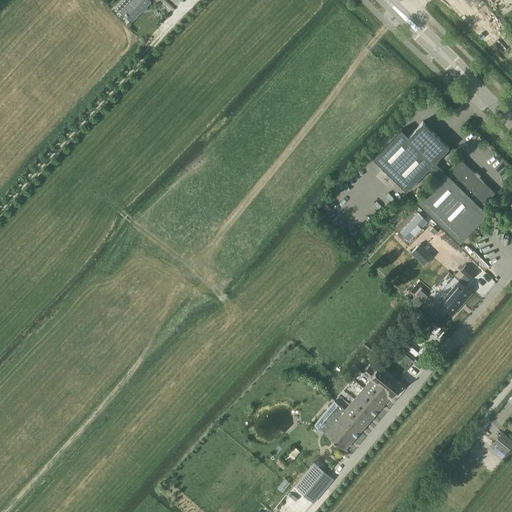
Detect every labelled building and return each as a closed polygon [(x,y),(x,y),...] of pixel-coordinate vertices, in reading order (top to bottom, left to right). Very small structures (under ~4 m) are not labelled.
[(125,0),(128,3),(122,9),(133,20),(142,10),(144,8),(145,10),(148,7),(147,6),(151,1),(149,0),(125,0)] [(402,128),(374,157),(407,189),(428,168),(440,179),(419,201),(461,242),(489,213),(482,206),(496,192),(461,158),(447,172),(435,161),(450,146),(424,120),(413,131),(409,135),(402,128)] [(419,213),(401,231),(410,239),(427,221),(419,213)] [(421,243),(412,252),(424,264),(433,255),(421,243)] [(461,270),(471,279),(477,273),(467,264),(461,270)] [(439,302),(452,313),(472,291),(459,280),(439,302)] [(421,290),(412,301),(417,306),(427,295),(421,290)] [(403,352),(400,357),(406,362),(410,357),(403,352)] [(335,399),(319,418),(330,427),(326,432),(345,448),(364,425),(370,419),(390,395),(393,397),(404,384),(380,364),(376,368),(371,363),(364,372),(371,378),(346,408),(335,399)] [(511,440),(502,433),(494,443),(490,447),(502,457),(511,445),(511,440)] [(316,464),(297,488),(314,502),(322,492),(316,487),(328,473),(327,473),(326,472),(316,464)]
